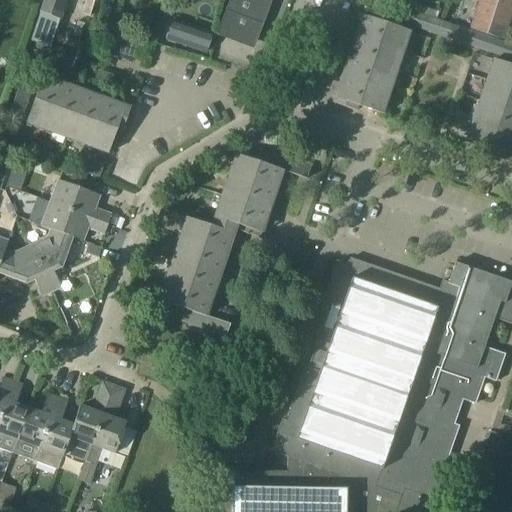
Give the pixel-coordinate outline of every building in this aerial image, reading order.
[(43,0),(39,13),(44,14),(59,20),(61,21),(68,0),(43,0)] [(248,0),(230,0),(226,12),(217,36),(254,51),(270,9),(251,1),(248,0)] [(270,9),(273,0),(251,0),(251,1),(270,9)] [(503,39),(511,9),(511,0),(479,0),(470,29),(503,39)] [(511,60),(511,47),(413,14),(409,25),(511,60)] [(355,112),(357,106),(382,115),(410,32),(362,16),(333,104),(355,112)] [(175,19),(168,41),(208,54),(216,32),(175,19)] [(139,43),(112,35),(107,50),(134,59),(139,43)] [(466,143),(490,151),(488,156),(511,164),(511,163),(511,66),(494,60),(466,143)] [(12,141),(37,74),(25,70),(0,136),(12,141)] [(94,83),(114,90),(118,77),(98,70),(94,83)] [(246,75),(243,84),(252,87),(255,78),(246,75)] [(130,108),(43,76),(26,124),(108,154),(117,129),(122,131),(130,108)] [(163,303),(162,305),(159,313),(226,336),(230,325),(207,317),(236,231),(259,239),(282,171),(307,179),(310,167),(261,151),(257,162),(236,155),(212,226),(187,218),(159,302),(163,303)] [(100,195),(59,180),(51,203),(108,225),(112,214),(95,208),(100,195)] [(42,226),(51,229),(73,237),(83,241),(88,228),(104,234),(108,225),(51,203),(42,226)] [(51,229),(48,237),(31,246),(52,291),(61,287),(54,271),(62,267),(73,237),(51,229)] [(9,242),(0,238),(0,266),(6,251),(9,242)] [(0,266),(0,273),(27,284),(35,280),(43,296),(52,291),(31,246),(14,254),(6,251),(0,266)] [(511,282),(455,263),(449,281),(443,279),(440,289),(351,258),(348,265),(337,261),(325,298),(328,299),(286,420),(283,419),(274,444),(282,447),(279,454),(287,456),(287,472),(232,471),(231,511),(434,511),(438,501),(435,500),(461,426),(456,424),(460,413),(458,412),(462,399),(477,404),(486,378),(496,381),(505,355),(484,347),(494,319),(511,324),(511,282)] [(0,417),(13,381),(2,377),(0,383),(0,417)] [(13,381),(0,417),(0,449),(12,454),(28,408),(16,403),(23,385),(13,381)] [(74,425),(63,453),(85,461),(86,462),(113,386),(102,382),(92,410),(81,406),(74,425)] [(86,462),(85,461),(78,480),(90,485),(97,466),(95,465),(101,449),(115,454),(127,423),(114,418),(125,390),(113,386),(86,462)] [(40,413),(28,408),(12,454),(34,462),(58,398),(47,394),(40,413)] [(68,402),(58,398),(34,462),(57,470),(63,453),(74,425),(61,420),(68,402)] [(0,504),(9,508),(17,486),(2,480),(0,484),(0,504)] [(42,511),(44,505),(29,500),(26,510),(32,511),(42,511)]
